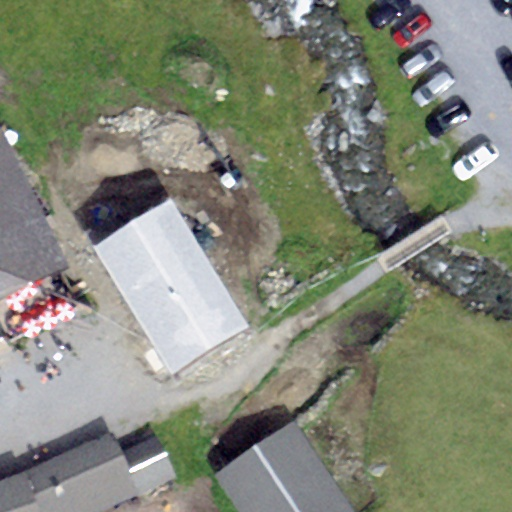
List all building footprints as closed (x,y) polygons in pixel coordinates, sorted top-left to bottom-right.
[(0,296),(67,262),(0,129),(0,296)] [(244,324),(172,202),(94,247),(166,370),(244,324)] [(353,511),(293,422),(215,474),(240,511),(353,511)] [(0,480),(0,511),(89,511),(137,492),(122,455),(113,434),(0,480)] [(122,455),(137,492),(174,477),(159,440),(122,455)]
